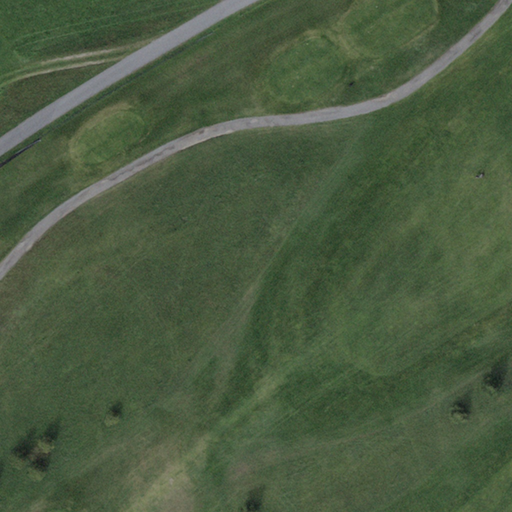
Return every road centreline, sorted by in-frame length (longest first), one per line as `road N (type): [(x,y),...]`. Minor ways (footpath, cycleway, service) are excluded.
road 1 (track): [(508,0),(411,87),(358,112),(243,123),(120,173),(0,277)]
road 2 (track): [(244,0),(0,151)]
